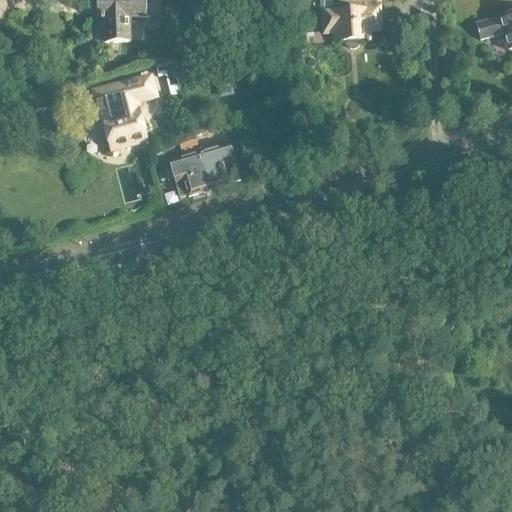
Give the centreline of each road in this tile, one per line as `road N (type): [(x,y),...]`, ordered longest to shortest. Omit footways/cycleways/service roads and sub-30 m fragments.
road 1 (tertiary): [(0,283),(439,159)]
road 2 (residential): [(439,159),(431,0)]
